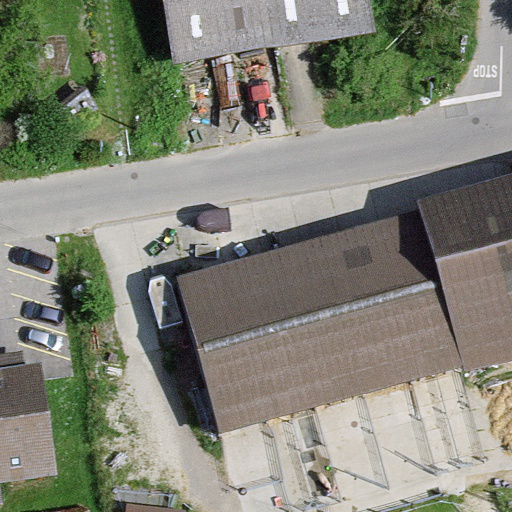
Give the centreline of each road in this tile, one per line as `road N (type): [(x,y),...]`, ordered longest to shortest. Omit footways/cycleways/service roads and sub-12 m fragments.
road 1 (unclassified): [(498,132),(0,209)]
road 2 (unclassified): [(505,0),(498,132)]
